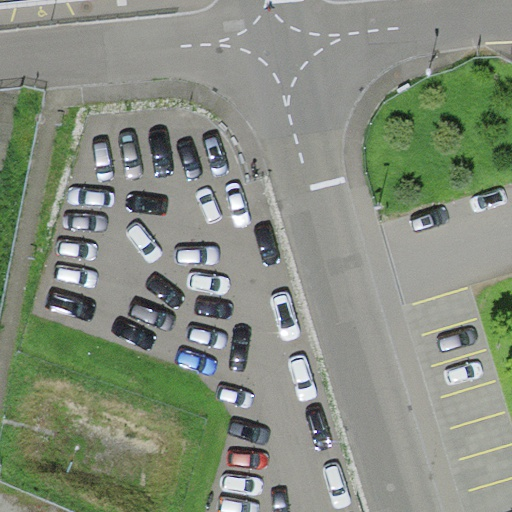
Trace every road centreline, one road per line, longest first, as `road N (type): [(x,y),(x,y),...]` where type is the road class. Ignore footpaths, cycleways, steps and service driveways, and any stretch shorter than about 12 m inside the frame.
road 1 (unclassified): [(414,511),(272,0)]
road 2 (unknown): [(341,254),(511,217)]
